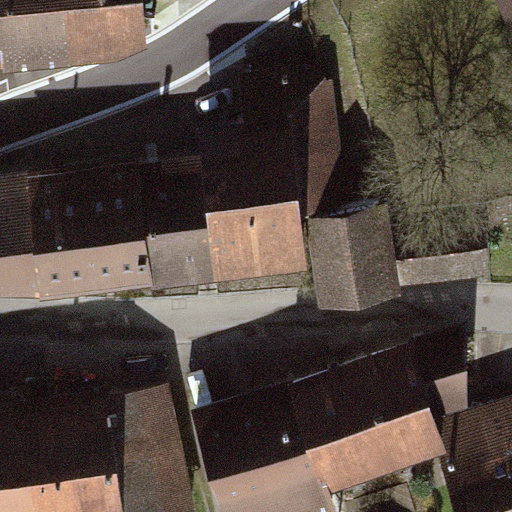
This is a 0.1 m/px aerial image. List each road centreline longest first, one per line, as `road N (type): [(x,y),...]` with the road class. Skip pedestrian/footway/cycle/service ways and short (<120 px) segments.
road 1 (residential): [(511,308),(0,317)]
road 2 (secondary): [(0,130),(165,61),(267,0)]
